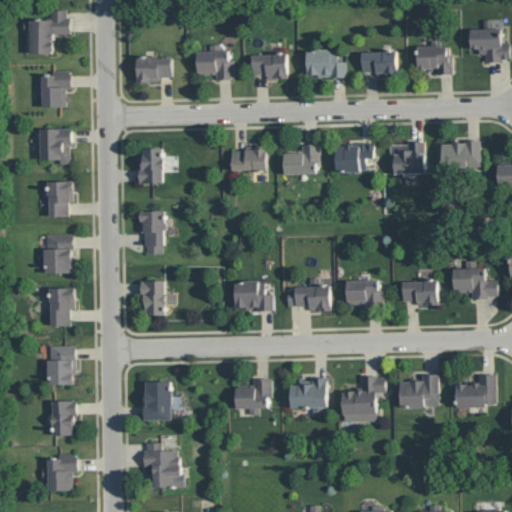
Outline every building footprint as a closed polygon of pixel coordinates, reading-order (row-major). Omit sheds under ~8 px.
[(68,8),(68,17),(72,17),(72,33),(55,33),(55,50),(54,50),(53,53),(32,53),(32,29),(25,29),(25,20),(31,20),(31,19),(52,19),(52,8),(68,8)] [(511,42),(511,58),(504,58),(504,61),(487,61),(487,53),(481,53),(480,47),(472,47),(471,28),(485,28),(484,18),(494,18),(503,18),(503,42),(511,42)] [(454,54),(454,72),(439,73),(439,67),(433,67),(433,70),(427,70),(427,67),(420,67),(419,45),(435,44),(435,36),(442,36),(442,45),(450,46),(450,54),(454,54)] [(234,60),(235,76),(232,77),(232,78),(218,78),(218,73),(199,74),(198,50),(211,50),(211,43),(221,43),(221,49),(230,49),(230,60),(234,60)] [(346,60),(347,75),(318,76),(318,73),(308,74),(308,50),(317,50),(317,49),(333,48),(333,50),(339,50),(339,61),(346,60)] [(398,49),(399,74),(377,74),(377,70),(363,71),(363,51),(385,51),(384,49),(398,49)] [(288,52),(289,77),(268,77),(268,73),(254,73),(254,54),(275,54),(275,52),(288,52)] [(174,56),(174,76),(160,76),(160,81),(138,80),(138,56),(152,55),(152,56),(174,56)] [(73,73),(73,87),(67,87),(67,105),(44,106),(44,74),(53,74),(53,69),(71,69),(71,73),(73,73)] [(74,127),(74,144),(71,144),(71,162),(62,162),(62,158),(42,158),(42,150),(38,150),(38,138),(42,138),(42,127),(74,127)] [(482,139),(483,168),(445,168),(445,157),(443,157),(444,143),(453,143),(453,141),(467,142),(467,139),(482,139)] [(426,140),(427,172),(419,172),(419,183),(407,183),(407,175),(404,175),(404,172),(396,172),(395,154),(391,154),(391,144),(410,143),(410,140),(426,140)] [(375,141),(375,157),(368,157),(368,168),(362,169),(362,171),(338,170),(337,145),(347,145),(347,142),(354,142),(354,145),(358,145),(358,142),(375,141)] [(318,172),(287,172),(286,150),(304,150),(304,144),(321,143),(322,161),(318,162),(318,172)] [(268,144),(269,169),(251,171),(249,169),(234,169),(233,149),(247,149),(247,144),(268,144)] [(164,147),(164,158),(166,158),(166,168),(164,168),(164,181),(141,181),(140,166),(145,166),(145,159),(140,159),(140,154),(146,154),(146,147),(164,147)] [(511,184),(500,184),(500,161),(511,160),(511,184)] [(75,180),(75,201),(70,201),(71,215),(51,215),(51,200),(48,198),(48,193),(49,192),(49,180),(75,180)] [(167,210),(167,228),(166,228),(166,243),(163,244),(164,251),(149,252),(148,244),(146,244),(146,231),(142,231),(141,209),(167,210)] [(75,233),(75,250),(74,250),(74,255),(76,255),(76,262),(73,262),(73,271),(47,272),(48,264),(47,264),(47,247),(48,247),(48,233),(75,233)] [(499,279),(499,294),(488,294),(488,297),(474,297),(474,290),(456,290),(456,268),(468,267),(467,259),(477,259),(477,267),(487,267),(487,279),(499,279)] [(332,284),(332,309),(311,309),(311,304),(298,305),(298,303),(290,303),(289,288),(297,288),(297,286),(311,285),(311,277),(321,277),(321,284),(332,284)] [(384,289),(384,303),(380,304),(380,308),(368,308),(367,302),(349,303),(348,279),(380,278),(380,289),(384,289)] [(439,278),(440,303),(419,304),(418,299),(405,300),(404,280),(426,280),(426,279),(439,278)] [(178,292),(178,303),(167,303),(167,313),(148,313),(148,307),(147,307),(147,304),(146,304),(146,295),(143,295),(143,280),(167,279),(167,293),(178,292)] [(275,293),(276,309),(259,310),(259,305),(254,306),(254,308),(247,308),(247,306),(236,306),(236,281),(245,281),(245,279),(261,279),(261,281),(267,281),(267,293),(275,293)] [(77,286),(77,308),(72,308),(72,324),(53,325),(53,307),(50,305),(50,300),(51,299),(51,287),(77,286)] [(75,383),(51,383),(51,375),(50,375),(50,359),(52,359),(52,344),(77,344),(78,373),(75,373),(75,383)] [(440,373),(441,404),(427,404),(426,406),(410,407),(410,406),(402,405),(402,381),(411,380),(411,379),(424,379),(424,373),(440,373)] [(497,373),(498,402),(487,402),(487,405),(459,406),(459,398),(457,398),(457,383),(468,383),(468,384),(474,384),(474,382),(480,382),(480,373),(497,373)] [(387,375),(387,391),(379,391),(379,396),(378,396),(378,412),(377,412),(377,419),(346,420),(346,413),(344,413),(344,397),(342,397),(342,392),(346,392),(346,390),(362,389),(362,374),(379,374),(379,375),(387,375)] [(328,376),(329,406),(324,406),(324,412),(315,412),(314,406),(292,407),(292,384),(300,384),(300,380),(314,380),(314,376),(328,376)] [(273,379),(274,396),(271,396),(270,406),(261,407),(261,413),(251,414),(251,407),(238,407),(238,384),(255,383),(255,377),(271,377),(270,379),(273,379)] [(172,380),(172,388),(174,388),(174,404),(172,404),(171,418),(145,419),(145,403),(147,403),(147,397),(144,397),(144,390),(147,390),(147,380),(172,380)] [(78,399),(78,414),(77,414),(77,421),(79,421),(79,427),(74,427),(74,433),(55,434),(55,429),(54,429),(53,423),(53,418),(53,413),(55,413),(54,399),(78,399)] [(186,472),(186,485),(152,486),(152,470),(155,470),(155,466),(146,465),(145,449),(149,449),(149,441),(163,441),(164,449),(179,449),(180,455),(182,455),(181,465),(183,465),(183,472),(186,472)] [(79,456),(79,471),(73,471),(73,489),(50,490),(50,476),(43,477),(44,467),(49,466),(50,458),(60,458),(60,453),(78,453),(78,455),(79,456)]
